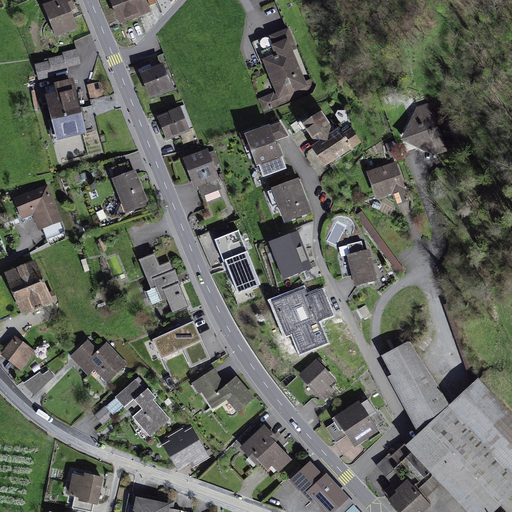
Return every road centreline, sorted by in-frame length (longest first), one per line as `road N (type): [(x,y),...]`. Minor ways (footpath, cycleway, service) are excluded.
road 1 (secondary): [(379,511),(243,356),(200,272),(89,0)]
road 2 (unclassified): [(0,383),(73,441),(260,511)]
